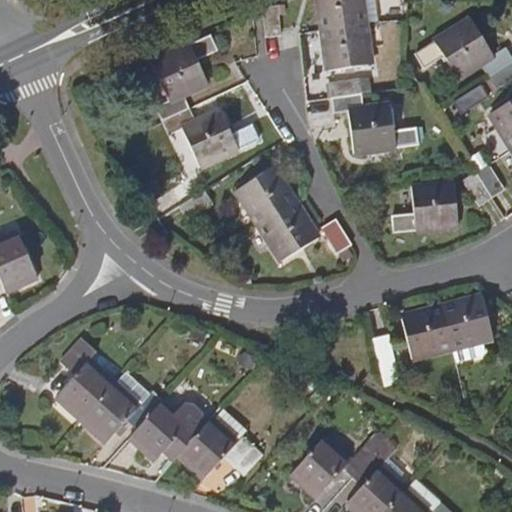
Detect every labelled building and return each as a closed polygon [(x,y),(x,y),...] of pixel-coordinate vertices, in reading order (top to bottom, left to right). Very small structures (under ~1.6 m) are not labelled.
[(319,0),(323,30),(365,24),(379,22),(375,0),(319,0)] [(278,5),(264,5),(267,35),(280,34),(278,5)] [(477,66),(486,79),(511,63),(504,51),(490,59),(466,21),(411,56),(420,70),(438,58),(453,82),(477,66)] [(371,67),(365,24),(323,30),(329,72),(371,67)] [(157,107),(163,121),(192,108),(185,95),(210,83),(199,58),(219,49),(213,35),(154,62),(172,101),(157,107)] [(511,80),(511,63),(486,79),(493,91),(511,80)] [(330,85),(332,99),(361,94),(359,81),(330,85)] [(363,109),(361,94),(332,99),(334,113),(350,111),(356,154),(420,144),(419,129),(396,132),(392,106),(363,109)] [(511,100),(488,115),(510,152),(511,151),(511,100)] [(198,123),(192,108),(163,121),(170,135),(184,129),(202,168),(261,141),(255,126),(233,136),(223,111),(198,123)] [(506,191),(489,165),(477,173),(493,198),(506,191)] [(237,191),(260,227),(297,204),(274,168),(237,191)] [(480,206),(493,198),(477,173),(464,180),(480,206)] [(377,219),(379,235),(444,226),(438,183),(396,189),(399,216),(377,219)] [(214,204),(206,191),(180,208),(188,220),(214,204)] [(320,239),(297,204),(260,227),(282,263),(320,239)] [(340,253),(353,246),(336,219),(324,228),(340,253)] [(0,279),(7,296),(38,282),(18,236),(0,243),(0,279)] [(485,297),(444,307),(454,348),(484,341),(495,338),(485,297)] [(414,358),(454,348),(444,307),(403,317),(414,358)] [(49,396),(75,418),(109,381),(84,359),(90,350),(76,336),(54,361),(69,374),(49,396)] [(389,338),(374,341),(385,387),(386,387),(400,383),(389,338)] [(484,341),(454,348),(458,363),(485,356),(487,352),(484,341)] [(119,369),(109,381),(137,405),(147,394),(147,393),(119,369)] [(150,390),(147,393),(147,394),(137,405),(109,381),(75,418),(102,442),(122,421),(133,430),(160,399),(150,390)] [(183,449),(201,428),(190,419),(187,422),(160,399),(133,430),(126,438),(152,462),(173,439),(183,449)] [(211,419),(201,428),(183,449),(176,457),(202,480),(223,456),(246,476),(263,457),(241,437),(237,442),(211,419)] [(345,483),(355,473),(362,465),(352,456),(348,460),(323,438),(288,476),(314,499),(334,475),(345,483)] [(381,443),(362,465),(355,473),(365,483),(345,506),(351,511),(450,511),(441,503),(440,504),(432,511),(428,511),(406,491),(396,482),(403,474),(386,460),(392,453),(381,443)] [(432,511),(440,504),(415,481),(406,491),(428,511),(432,511)]
